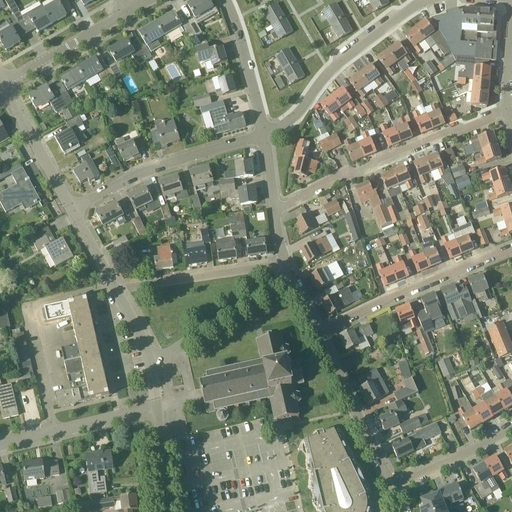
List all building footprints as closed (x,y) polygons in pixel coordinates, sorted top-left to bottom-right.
[(61,8),(62,8),(56,0),(49,0),(41,5),(52,25),(66,17),(61,8)] [(209,19),(205,12),(213,8),(207,0),(197,0),(198,0),(199,1),(189,7),(189,5),(188,6),(195,18),(188,22),(197,37),(202,34),(197,25),(209,19)] [(368,0),(375,12),(376,12),(375,12),(377,11),(379,10),(388,5),(389,5),(386,0),(368,0)] [(41,5),(40,5),(39,4),(21,14),(19,10),(12,14),(17,23),(17,22),(19,25),(30,19),(33,24),(38,33),(52,25),(41,5)] [(271,26),(285,18),(277,4),(276,4),(276,5),(267,10),(267,9),(265,10),(265,11),(264,12),(263,12),(271,26)] [(336,4),(335,4),(336,4),(326,10),(326,9),(324,10),(324,11),(323,12),(323,11),(322,12),(330,26),(344,18),(336,4)] [(478,12),(463,10),(463,11),(462,11),(430,19),(438,30),(445,40),(451,53),(453,57),(475,59),(476,47),(476,37),(478,12)] [(498,25),(497,25),(495,23),(494,23),(495,13),(478,12),(476,37),(492,38),(493,29),(498,29),(498,25)] [(371,13),(363,18),(366,23),(374,18),(371,13)] [(156,24),(164,37),(181,27),(174,14),(173,14),(174,16),(165,21),(164,20),(156,24)] [(285,18),(271,26),(279,40),(280,40),(281,39),(282,40),(283,39),(283,38),(292,33),(293,33),(285,18)] [(330,26),(339,40),(341,39),(343,38),(342,38),(352,32),(344,18),(330,26)] [(9,27),(11,29),(0,35),(0,41),(1,43),(6,51),(20,43),(18,40),(25,36),(19,25),(17,22),(17,23),(9,27)] [(197,37),(188,22),(182,26),(191,40),(197,37)] [(445,40),(438,30),(434,33),(425,22),(415,29),(430,49),(436,45),(444,56),(451,53),(445,40)] [(164,37),(156,24),(149,28),(150,29),(141,35),(140,33),(139,34),(147,46),(151,53),(161,47),(157,40),(164,37)] [(415,29),(405,36),(414,49),(414,48),(419,55),(423,52),(424,54),(430,49),(415,29)] [(493,29),(492,38),(476,37),(476,47),(475,59),(475,60),(496,62),(496,61),(498,29),(493,29)] [(258,35),(261,39),(267,36),(264,31),(258,35)] [(197,37),(191,40),(195,47),(201,44),(197,37)] [(139,50),(137,47),(132,50),(127,41),(119,45),(120,47),(110,52),(110,50),(109,51),(116,63),(109,68),(116,79),(122,76),(119,70),(125,66),(122,61),(131,55),(140,66),(146,62),(139,50)] [(388,51),(397,64),(403,59),(407,65),(411,62),(407,56),(398,44),(388,51)] [(222,48),(209,52),(207,46),(196,49),(201,65),(205,64),(207,71),(213,69),(213,67),(227,63),(222,48)] [(145,47),(139,50),(146,62),(152,58),(145,47)] [(297,63),(288,49),(288,50),(279,55),(278,54),(277,55),(277,56),(275,57),(283,71),(297,63)] [(397,64),(388,51),(378,59),(387,71),(392,77),(396,74),(391,68),(397,64)] [(453,57),(453,58),(456,62),(456,66),(474,67),(475,60),(475,59),(453,57)] [(116,79),(109,68),(102,71),(95,59),(94,59),(95,61),(86,66),(85,65),(78,69),(85,82),(97,75),(100,81),(107,77),(110,82),(116,79)] [(437,72),(430,61),(422,67),(429,77),(437,72)] [(297,63),(283,71),(291,85),(292,85),(291,85),(293,84),(293,85),(295,84),(295,83),(304,77),(304,78),(305,77),(297,63)] [(368,85),(374,81),(378,87),(383,84),(378,78),(379,77),(371,66),(360,74),(368,85)] [(475,67),(474,76),(473,80),(489,82),(490,69),(475,67)] [(85,82),(78,69),(70,73),(71,74),(62,80),(61,78),(61,79),(68,92),(85,82)] [(360,74),(349,82),(357,93),(358,93),(363,99),(367,96),(366,95),(372,90),(368,85),(360,74)] [(284,84),(279,77),(274,80),(278,87),(284,84)] [(231,78),(219,82),(217,78),(213,79),(218,97),(223,95),(223,96),(235,92),(231,78)] [(473,80),(473,81),(472,93),(488,95),(489,82),(473,80)] [(36,92),(29,97),(36,110),(49,102),(56,113),(66,107),(60,96),(53,99),(46,87),(46,88),(37,94),(36,92)] [(342,89),(332,98),(339,109),(345,104),(350,110),(354,107),(350,101),(350,100),(342,89)] [(66,107),(73,103),(67,92),(60,96),(66,107)] [(488,95),(472,93),(471,107),(487,108),(488,95)] [(209,95),(192,99),(195,109),(212,104),(209,95)] [(332,98),(321,106),(329,116),(330,116),(334,122),(339,119),(334,112),(339,109),(332,98)] [(367,101),(360,106),(368,116),(374,111),(367,101)] [(439,111),(439,112),(436,104),(431,106),(434,114),(427,116),(433,130),(444,125),(439,111)] [(361,119),(366,115),(360,106),(359,105),(354,109),(361,119)] [(224,109),(225,109),(225,108),(209,113),(202,115),(207,131),(214,129),(228,125),(230,132),(245,128),(242,115),(233,117),(233,115),(226,117),(224,109)] [(427,116),(421,119),(418,112),(413,114),(416,121),(416,122),(421,135),(433,130),(427,116)] [(72,133),(84,127),(82,124),(79,117),(78,117),(66,124),(70,131),(55,139),(65,156),(80,149),(72,133)] [(407,125),(406,125),(403,118),(398,120),(401,127),(395,130),(400,144),(412,139),(407,125)] [(179,142),(173,120),(162,123),(162,121),(155,123),(157,131),(151,133),(154,145),(159,144),(161,150),(167,148),(167,145),(179,142)] [(0,123),(0,143),(9,139),(0,123)] [(395,130),(388,132),(386,125),(381,127),(384,134),(383,135),(389,148),(400,144),(395,130)] [(370,140),(367,133),(362,135),(365,142),(359,145),(365,158),(376,154),(370,140)] [(493,134),(470,141),(472,146),(475,153),(482,151),(497,146),(493,134)] [(335,149),(341,145),(336,135),(330,138),(335,149)] [(144,149),(138,137),(125,143),(123,138),(115,142),(124,162),(133,158),(134,160),(141,157),(140,154),(138,155),(137,152),(144,149)] [(330,138),(318,144),(324,154),(335,149),(330,138)] [(317,163),(307,160),(309,152),(305,151),(308,142),(298,140),(292,166),(296,167),(294,175),(306,178),(308,173),(314,174),(317,163)] [(359,145),(352,148),(349,140),(344,142),(347,150),(352,163),(365,158),(359,145)] [(482,151),(484,158),(476,161),(478,166),(501,159),(497,146),(482,151)] [(451,151),(443,154),(446,163),(454,160),(451,151)] [(441,178),(442,177),(446,176),(442,168),(443,168),(437,155),(425,160),(431,173),(438,170),(441,178)] [(120,166),(115,157),(110,160),(115,169),(120,166)] [(431,173),(425,160),(414,164),(420,178),(423,185),(427,183),(424,176),(431,173)] [(91,161),(73,171),(74,173),(73,173),(76,177),(80,184),(81,184),(80,182),(87,178),(89,183),(100,177),(91,161)] [(233,179),(237,179),(253,177),(253,176),(252,176),(251,163),(251,162),(235,164),(235,165),(236,172),(224,173),(224,180),(218,181),(219,188),(234,186),(233,179)] [(464,167),(458,168),(458,166),(451,168),(454,179),(466,175),(464,167)] [(212,182),(208,168),(207,168),(207,169),(191,174),(191,173),(190,174),(194,188),(195,188),(196,192),(213,186),(212,182)] [(404,168),(393,173),(399,186),(405,183),(408,191),(413,189),(410,181),(404,168)] [(33,190),(34,190),(36,189),(36,188),(32,190),(27,182),(30,181),(29,179),(28,180),(22,169),(23,169),(22,169),(13,174),(11,175),(16,184),(17,183),(19,187),(6,194),(5,192),(0,195),(0,203),(6,214),(21,205),(20,203),(26,200),(30,206),(38,202),(42,208),(42,207),(33,190)] [(504,169),(481,177),(483,181),(491,179),(493,187),(508,182),(504,169)] [(381,178),(390,199),(392,198),(402,194),(401,191),(398,186),(399,186),(393,173),(381,178)] [(177,178),(176,178),(177,178),(160,184),(160,183),(159,183),(164,198),(165,202),(175,199),(174,194),(182,192),(177,178)] [(464,179),(463,180),(462,178),(455,180),(458,190),(467,187),(464,179)] [(493,187),(496,194),(488,197),(489,202),(511,194),(508,182),(493,187)] [(382,207),(378,198),(375,191),(372,192),(369,183),(355,189),(361,204),(370,201),(382,230),(393,225),(386,205),(382,207)] [(447,187),(453,201),(459,199),(454,185),(447,187)] [(221,202),(240,200),(241,206),(247,205),(256,204),(256,203),(254,190),(255,189),(235,191),(234,186),(219,188),(221,202)] [(129,197),(128,197),(135,211),(137,214),(146,210),(144,206),(152,203),(145,189),(145,190),(129,197)] [(197,195),(190,197),(195,212),(202,210),(197,195)] [(430,196),(423,199),(427,210),(435,207),(430,196)] [(336,201),(323,207),(328,218),(341,211),(336,201)] [(122,216),(116,204),(96,214),(103,227),(122,216)] [(167,205),(160,208),(165,222),(172,219),(167,205)] [(408,222),(411,221),(409,215),(408,211),(398,215),(395,207),(387,209),(386,205),(393,225),(407,220),(408,222)] [(422,205),(413,209),(416,217),(425,214),(422,205)] [(511,205),(493,212),(494,217),(502,215),(504,222),(511,219),(511,205)] [(472,213),(474,220),(490,216),(488,208),(472,213)] [(316,220),(312,212),(307,215),(295,221),(302,235),(319,226),(316,220)] [(344,217),(345,219),(349,229),(354,242),(361,240),(360,234),(359,233),(353,212),(350,214),(347,215),(344,217)] [(240,239),(247,238),(243,214),(236,215),(236,218),(238,225),(240,239)] [(425,215),(417,219),(422,231),(431,228),(426,217),(426,215),(425,215)] [(139,217),(132,221),(141,239),(148,236),(139,217)] [(511,219),(504,222),(507,230),(499,232),(501,237),(511,233),(511,219)] [(468,238),(475,235),(472,226),(471,223),(452,231),(453,235),(456,242),(456,241),(462,255),(473,251),(468,238)] [(233,226),(230,226),(232,239),(215,241),(219,262),(236,259),(233,240),(240,239),(238,225),(233,226)] [(63,238),(56,242),(50,245),(47,238),(51,236),(47,229),(48,228),(30,238),(33,243),(38,252),(45,248),(55,267),(73,258),(63,238)] [(483,229),(475,232),(481,247),(489,244),(483,229)] [(205,250),(204,250),(203,244),(209,243),(209,238),(208,234),(207,230),(201,231),(203,243),(193,245),(194,251),(187,252),(189,267),(207,264),(205,250)] [(406,234),(398,237),(402,247),(410,244),(406,234)] [(129,242),(125,236),(112,243),(116,250),(129,242)] [(332,251),(325,237),(300,250),(308,264),(332,251)] [(456,242),(449,244),(446,237),(441,239),(444,247),(450,260),(462,255),(456,241),(456,242)] [(435,251),(431,243),(430,244),(427,239),(422,241),(424,244),(420,246),(424,255),(423,255),(429,269),(441,264),(435,251)] [(264,241),(246,243),(248,258),(266,255),(264,241)] [(178,265),(176,255),(171,255),(171,253),(170,247),(158,248),(159,259),(154,259),(156,272),(173,269),(173,265),(178,265)] [(423,255),(417,258),(414,251),(409,253),(412,260),(418,274),(429,269),(423,255)] [(385,254),(370,258),(372,266),(387,261),(385,254)] [(391,269),(397,282),(408,278),(402,264),(399,257),(394,259),(397,266),(391,269)] [(343,261),(333,266),(336,273),(346,269),(343,261)] [(391,269),(384,272),(381,265),(376,267),(380,274),(379,274),(385,287),(397,282),(391,269)] [(9,273),(13,281),(19,277),(15,270),(9,273)] [(331,275),(326,278),(322,270),(310,277),(317,291),(334,282),(331,275)] [(488,291),(482,276),(468,281),(474,296),(476,295),(478,299),(472,302),(472,303),(479,320),(485,318),(484,314),(479,304),(484,302),(485,302),(491,299),(488,291)] [(335,287),(337,291),(338,291),(344,288),(341,283),(335,286),(335,287)] [(472,303),(472,302),(466,286),(455,291),(455,289),(454,287),(441,292),(446,306),(454,303),(461,319),(474,314),(470,304),(472,303)] [(348,288),(333,296),(321,302),(329,317),(355,303),(348,288)] [(431,325),(444,319),(434,295),(421,301),(425,312),(416,315),(424,334),(434,330),(431,325)] [(67,376),(71,390),(55,394),(58,408),(70,406),(74,407),(76,404),(109,396),(109,395),(109,396),(86,298),(73,301),(73,300),(70,301),(71,302),(56,306),(58,320),(69,317),(79,359),(64,362),(67,376)] [(417,327),(414,320),(412,315),(408,306),(395,311),(401,324),(399,325),(402,333),(411,329),(412,329),(417,327)] [(8,316),(0,317),(0,329),(10,327),(8,316)] [(373,334),(368,325),(353,332),(352,331),(340,337),(347,351),(359,345),(362,351),(369,347),(365,338),(373,334)] [(511,345),(503,325),(500,326),(487,332),(499,360),(500,360),(511,354),(511,345)] [(420,343),(427,340),(423,330),(416,333),(420,343)] [(295,386),(304,384),(299,363),(290,365),(288,356),(290,354),(288,348),(282,346),(280,337),(282,337),(281,335),(280,335),(280,334),(278,334),(278,336),(273,337),(272,332),(263,334),(264,339),(258,340),(258,339),(256,339),(257,341),(255,341),(256,343),(257,342),(259,352),(258,352),(258,353),(260,353),(262,363),(252,365),(251,363),(239,366),(239,368),(230,370),(229,367),(217,371),(217,373),(206,375),(207,379),(203,379),(204,383),(199,384),(206,414),(218,412),(219,414),(217,417),(218,421),(221,423),(225,422),(228,418),(227,415),(224,413),(223,411),(226,410),(226,412),(228,412),(227,410),(237,408),(237,410),(239,410),(238,407),(248,405),(248,407),(250,407),(249,405),(259,403),(259,405),(261,405),(260,402),(270,400),(272,410),(271,410),(271,412),(273,411),(275,421),(273,421),(274,423),(275,422),(276,424),(277,423),(277,422),(282,421),(283,425),(292,423),(291,419),(297,417),(297,419),(299,418),(298,417),(300,417),(300,415),(298,415),(296,406),(301,402),(299,396),(297,395),(295,386)] [(478,359),(469,360),(470,367),(479,367),(478,359)] [(22,375),(33,373),(31,364),(20,367),(22,375)] [(497,366),(491,370),(497,380),(504,377),(497,366)] [(444,377),(446,376),(452,374),(453,373),(451,367),(442,370),(444,377)] [(376,370),(359,379),(363,387),(360,389),(368,406),(383,398),(383,397),(389,394),(376,370)] [(411,377),(409,370),(401,372),(403,379),(411,377)] [(412,379),(403,383),(406,389),(393,395),(397,403),(401,402),(418,394),(412,379)] [(12,385),(2,388),(0,381),(0,380),(0,399),(5,419),(18,416),(12,385)] [(31,381),(18,384),(20,396),(34,393),(31,381)] [(498,387),(492,391),(495,398),(496,398),(504,411),(511,406),(511,399),(503,384),(498,387)] [(458,387),(451,389),(455,402),(461,400),(458,387)] [(481,388),(476,390),(480,398),(485,395),(481,388)] [(476,401),(480,398),(476,390),(471,393),(476,401)] [(485,404),(493,418),(504,411),(496,398),(495,398),(492,391),(485,395),(480,398),(485,404)] [(384,432),(399,425),(400,425),(399,424),(404,422),(401,415),(407,412),(404,405),(403,406),(401,402),(397,403),(388,407),(390,411),(386,413),(387,416),(379,419),(384,432)] [(470,431),(481,425),(473,411),(470,404),(463,408),(458,411),(470,431)] [(481,425),(493,418),(485,404),(473,411),(481,425)] [(400,425),(399,425),(403,435),(422,427),(417,417),(400,425)] [(440,433),(437,427),(436,424),(415,433),(416,435),(392,447),(397,460),(425,446),(423,441),(440,433)] [(370,511),(371,508),(371,505),(370,502),(368,496),(370,495),(365,486),(363,487),(355,470),(357,469),(353,460),(349,462),(345,453),(348,452),(337,430),(324,435),(323,432),(316,434),(317,437),(304,442),(309,466),(312,465),(314,474),(310,475),(313,485),(315,484),(319,502),(317,503),(319,511),(370,511)] [(87,456),(91,493),(89,493),(90,496),(107,494),(105,478),(101,479),(101,483),(99,483),(97,471),(113,469),(112,466),(115,466),(113,456),(111,456),(111,453),(87,456)] [(495,458),(484,464),(492,478),(498,474),(503,481),(508,478),(495,458)] [(57,462),(42,464),(42,462),(23,465),(25,482),(44,479),(44,477),(59,475),(57,462)] [(484,464),(473,471),(480,484),(474,488),(481,500),(492,494),(486,482),(492,478),(484,464)] [(447,486),(454,504),(463,501),(457,485),(453,487),(452,484),(447,486)] [(444,508),(445,507),(454,504),(447,486),(441,489),(442,491),(438,493),(438,495),(444,508)] [(15,488),(5,491),(9,504),(18,502),(15,488)] [(69,490),(56,492),(58,506),(71,503),(69,490)] [(464,494),(467,498),(473,494),(471,490),(464,494)] [(446,511),(445,507),(444,508),(438,495),(434,496),(433,492),(421,496),(423,501),(421,501),(424,509),(420,511),(419,511),(446,511)] [(136,496),(126,497),(114,499),(114,497),(72,505),(73,511),(100,511),(105,511),(105,510),(115,508),(115,511),(132,511),(137,511),(136,496)] [(51,497),(37,498),(38,507),(52,506),(51,497)]
